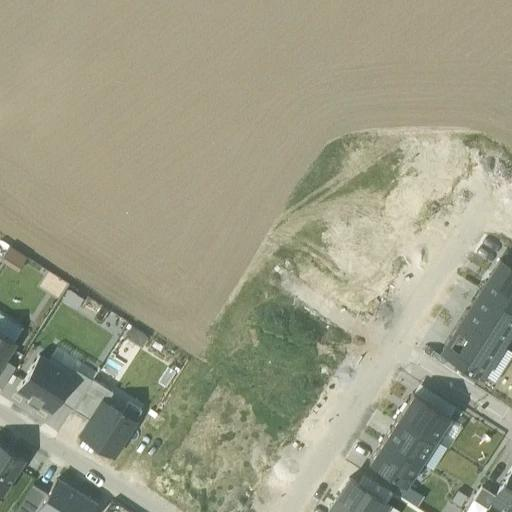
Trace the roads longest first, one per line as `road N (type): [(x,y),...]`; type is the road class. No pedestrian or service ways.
road 1 (residential): [(382,344),(277,511)]
road 2 (residential): [(0,412),(156,511)]
road 3 (residential): [(253,258),(382,344)]
road 4 (residential): [(511,425),(382,344)]
road 5 (residential): [(457,226),(382,344)]
